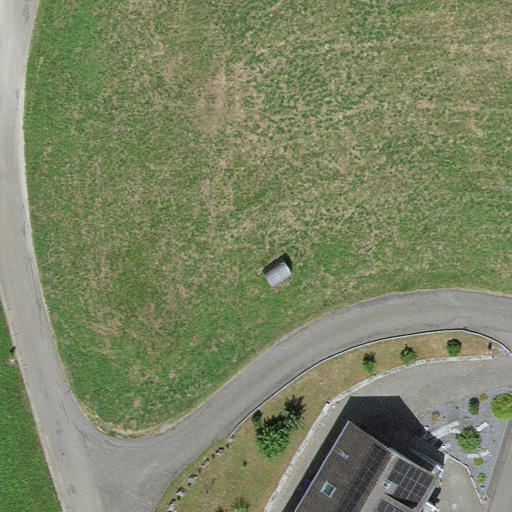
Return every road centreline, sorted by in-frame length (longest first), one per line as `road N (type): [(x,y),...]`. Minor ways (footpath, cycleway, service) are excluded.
road 1 (unclassified): [(76,497),(201,425),(293,350),(370,321),(448,308),(511,320)]
road 2 (unclassified): [(0,195),(11,287),(76,497)]
